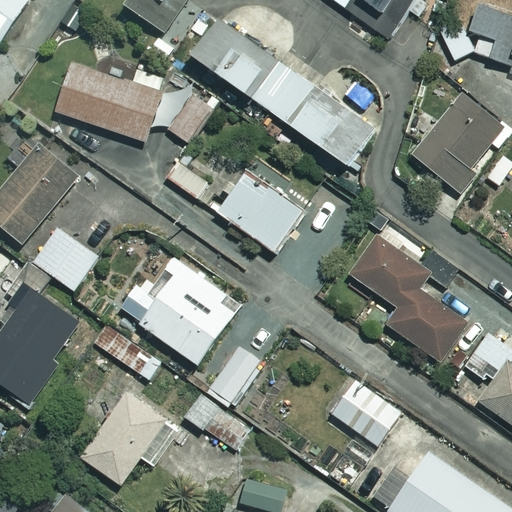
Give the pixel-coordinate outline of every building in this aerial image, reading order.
[(36,4),(29,0),(0,0),(0,41),(6,46),(36,4)] [(139,0),(133,9),(169,35),(194,0),(139,0)] [(335,0),(396,43),(426,0),(335,0)] [(511,13),(489,6),(480,34),(486,37),(480,56),(511,66),(511,13)] [(252,98),(278,62),(220,22),(195,58),(252,98)] [(480,52),(466,24),(446,34),(460,62),(480,52)] [(293,124),(319,88),(284,64),(259,100),(293,124)] [(153,144),(175,78),(145,68),(139,86),(80,66),(64,114),(153,144)] [(511,127),(470,94),(420,158),(428,164),(415,180),(432,193),(444,177),(464,193),(511,131),(511,127)] [(199,98),(175,131),(195,146),(219,112),(199,98)] [(312,104),(296,128),(352,167),(382,124),(350,102),(336,121),(312,104)] [(19,169),(40,144),(27,134),(7,158),(19,169)] [(83,180),(45,148),(0,202),(0,222),(29,246),(83,180)] [(506,188),(511,176),(511,159),(505,155),(492,180),(506,188)] [(184,163),(172,178),(206,203),(217,187),(184,163)] [(311,215),(253,175),(226,216),(284,255),(311,215)] [(106,259),(66,228),(40,262),(80,293),(106,259)] [(474,325),(426,292),(433,281),(451,293),(464,274),(437,254),(427,268),(384,238),(357,277),(403,309),(392,325),(447,364),(474,325)] [(0,285),(17,264),(5,254),(0,260),(0,285)] [(216,285),(181,260),(156,296),(145,288),(128,312),(208,369),(247,314),(213,290),(216,285)] [(87,323),(34,290),(0,343),(0,383),(35,405),(87,323)] [(116,330),(105,345),(156,382),(167,367),(116,330)] [(511,342),(497,332),(471,369),(498,388),(486,404),(511,422),(511,342)] [(270,367),(246,349),(213,394),(237,411),(270,367)] [(409,416),(363,383),(340,416),(385,448),(409,416)] [(181,431),(134,396),(88,460),(127,488),(151,456),(159,462),(181,431)] [(255,431),(208,398),(194,418),(240,452),(255,431)] [(298,439),(279,425),(266,445),(285,458),(298,439)] [(511,511),(511,507),(437,456),(420,481),(401,469),(378,502),(392,511),(511,511)] [(287,511),(294,492),(253,480),(246,505),(271,511),(287,511)] [(93,511),(66,491),(50,511),(93,511)]
